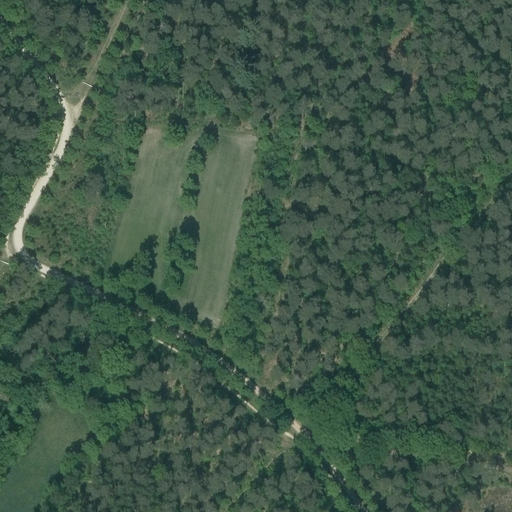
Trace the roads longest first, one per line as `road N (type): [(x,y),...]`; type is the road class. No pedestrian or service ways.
road 1 (track): [(19,249),(42,270),(115,301),(225,366),(311,443),(360,511)]
road 2 (track): [(293,440),(511,176)]
road 3 (track): [(511,471),(311,443)]
road 4 (track): [(67,124),(64,146),(19,226),(19,249)]
road 5 (track): [(0,20),(58,93),(67,124)]
